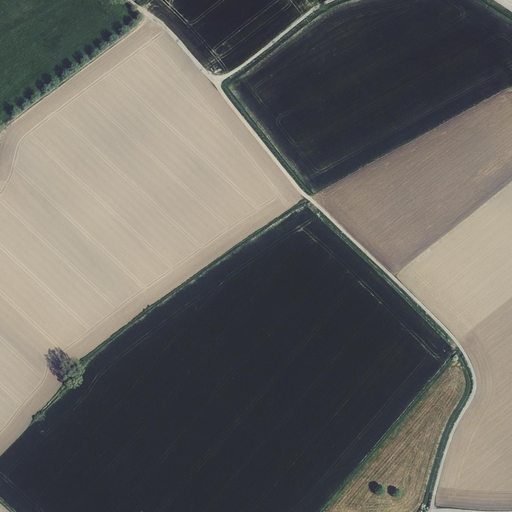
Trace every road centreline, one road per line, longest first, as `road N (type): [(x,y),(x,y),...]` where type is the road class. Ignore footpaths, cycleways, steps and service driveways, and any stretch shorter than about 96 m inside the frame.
road 1 (track): [(127,0),(217,78),(297,188),(460,346),(474,385),(431,511)]
road 2 (unclassified): [(331,0),(217,78)]
